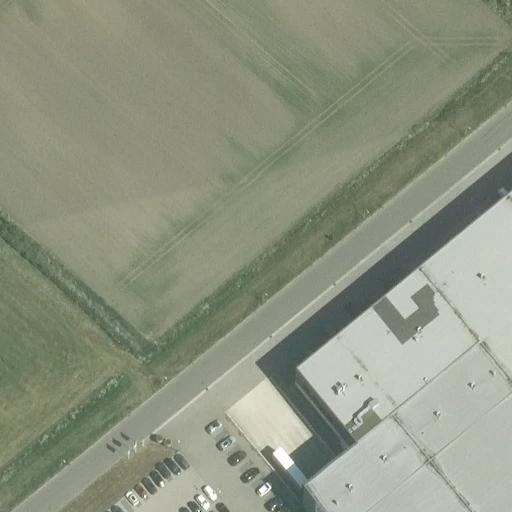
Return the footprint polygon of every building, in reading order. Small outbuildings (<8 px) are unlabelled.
[(477,49),(490,62),(496,56),(484,42),(477,49)] [(382,153),(400,137),(387,122),(369,137),(382,153)] [(511,511),(511,209),(502,218),(418,286),(294,389),(353,464),(301,506),(306,511),(511,511)] [(237,399),(224,410),(233,421),(246,409),(237,399)] [(218,451),(205,434),(197,441),(212,460),(222,452),(230,463),(255,443),(245,430),(218,451)] [(261,478),(276,464),(261,448),(247,462),(261,478)] [(305,457),(308,475),(322,473),(320,455),(305,457)] [(263,511),(275,502),(250,470),(238,478),(263,511)]
